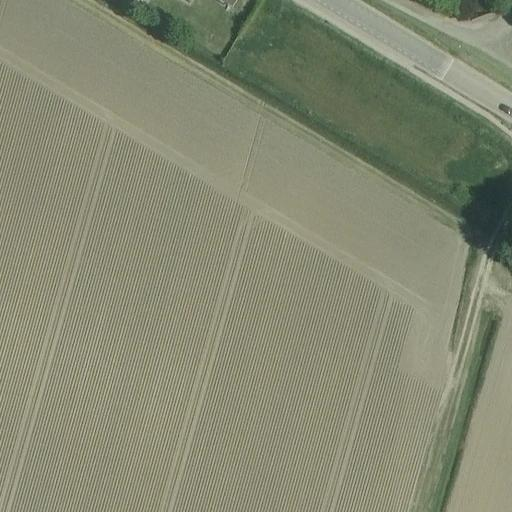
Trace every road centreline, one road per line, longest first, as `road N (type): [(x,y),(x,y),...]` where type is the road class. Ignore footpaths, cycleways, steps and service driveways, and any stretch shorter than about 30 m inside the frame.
road 1 (track): [(511,208),(476,285),(415,511)]
road 2 (tertiary): [(511,109),(329,0)]
